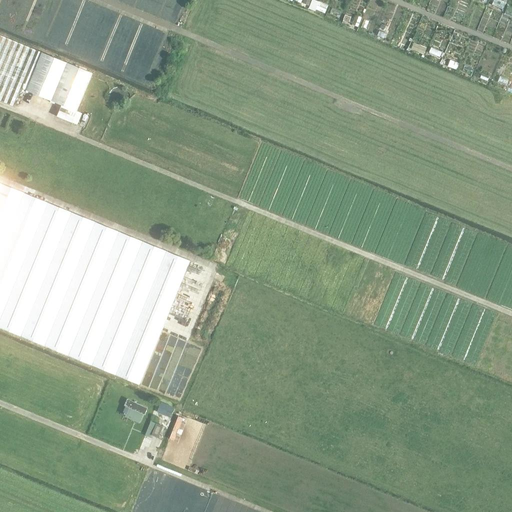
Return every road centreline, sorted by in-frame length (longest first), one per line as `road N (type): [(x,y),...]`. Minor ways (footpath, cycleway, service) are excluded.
road 1 (track): [(511,313),(0,103)]
road 2 (track): [(511,168),(106,0)]
road 3 (track): [(265,511),(151,465)]
